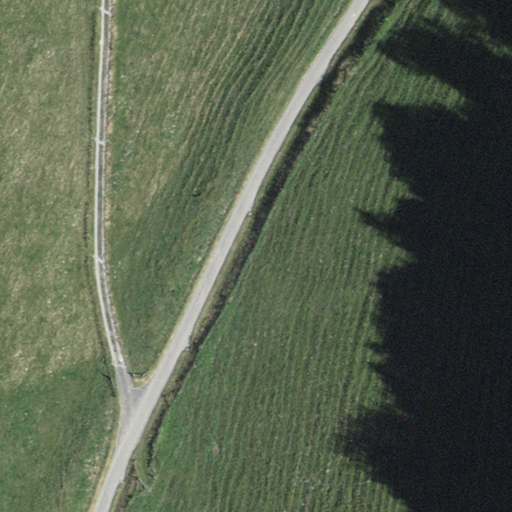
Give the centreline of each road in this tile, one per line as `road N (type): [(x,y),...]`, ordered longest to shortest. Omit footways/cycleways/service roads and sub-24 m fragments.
road 1 (unclassified): [(361,0),(274,140),(98,511)]
road 2 (track): [(106,0),(97,264),(133,432)]
